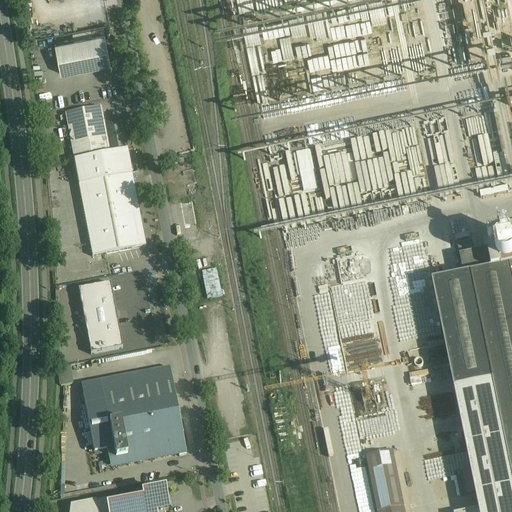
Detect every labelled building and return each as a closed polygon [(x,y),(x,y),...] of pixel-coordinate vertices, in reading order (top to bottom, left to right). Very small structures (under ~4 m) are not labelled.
[(91,30),(73,34),(74,40),(93,37),(91,30)] [(74,40),(55,44),(60,74),(110,65),(104,34),(93,37),(74,40)] [(101,107),(65,114),(74,161),(127,151),(121,121),(104,124),(101,107)] [(74,161),(74,162),(78,187),(132,176),(127,151),(74,161)] [(132,176),(78,187),(92,257),(145,247),(134,187),(136,186),(137,184),(136,178),(134,176),(132,177),(132,176)] [(182,202),(184,225),(199,224),(197,201),(182,202)] [(511,240),(497,244),(498,250),(511,246),(511,240)] [(473,241),(458,244),(461,258),(465,279),(472,277),(481,276),(477,256),(477,255),(476,254),(476,255),(473,241)] [(496,241),(489,243),(490,250),(497,248),(496,241)] [(511,246),(498,250),(501,267),(511,264),(511,246)] [(498,250),(477,255),(477,256),(481,276),(502,271),(501,267),(498,250)] [(71,271),(87,270),(85,254),(70,255),(71,271)] [(481,276),(472,277),(472,278),(471,278),(471,279),(472,279),(494,387),(511,474),(511,276),(511,269),(481,276)] [(221,270),(204,271),(207,299),(223,297),(221,270)] [(465,279),(434,285),(456,395),(494,387),(472,279),(471,279),(471,278),(472,278),(472,277),(465,279)] [(110,285),(78,291),(91,355),(123,349),(110,285)] [(171,377),(103,390),(114,448),(107,450),(109,460),(174,448),(175,452),(178,452),(179,456),(186,454),(170,368),(169,368),(171,377)] [(511,511),(511,474),(494,387),(456,395),(480,511),(511,511)] [(405,511),(394,452),(367,458),(377,511),(405,511)] [(149,495),(143,496),(144,503),(141,504),(140,502),(107,508),(107,511),(164,511),(165,511),(168,510),(165,492),(149,495)]
